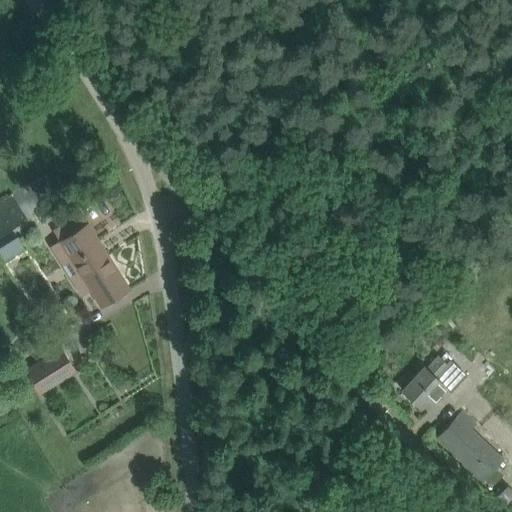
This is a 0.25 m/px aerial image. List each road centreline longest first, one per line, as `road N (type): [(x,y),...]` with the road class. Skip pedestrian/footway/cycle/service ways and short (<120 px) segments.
road 1 (unclassified): [(490,511),(137,139)]
road 2 (unclassified): [(190,511),(181,329),(137,139)]
road 3 (unclassified): [(137,139),(32,0)]
